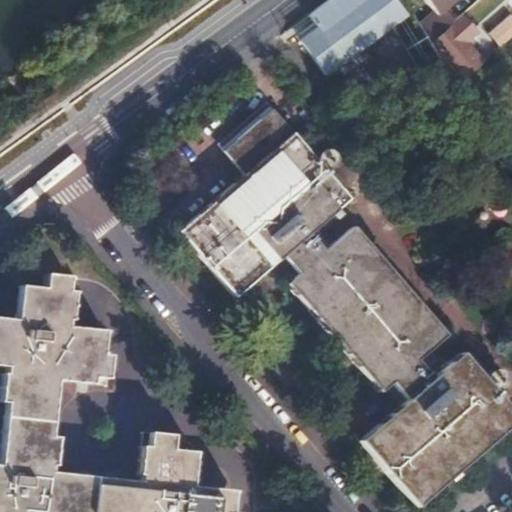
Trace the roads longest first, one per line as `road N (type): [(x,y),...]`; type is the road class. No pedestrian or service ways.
road 1 (residential): [(364,511),(59,164)]
road 2 (residential): [(59,164),(284,0)]
